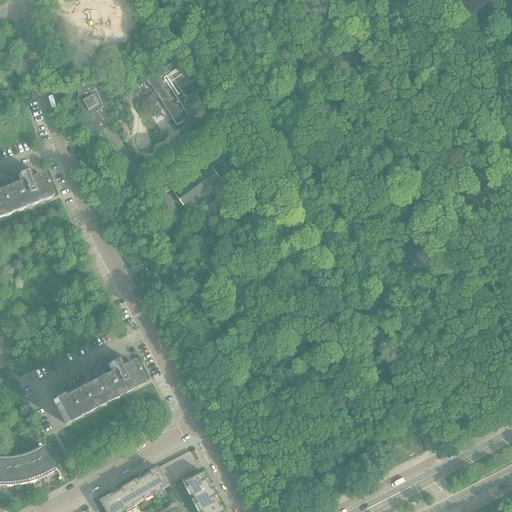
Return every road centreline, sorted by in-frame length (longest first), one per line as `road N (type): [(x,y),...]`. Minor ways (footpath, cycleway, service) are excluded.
road 1 (residential): [(195,422),(57,140),(23,0)]
road 2 (residential): [(41,511),(195,422)]
road 3 (tertiary): [(511,430),(354,511)]
